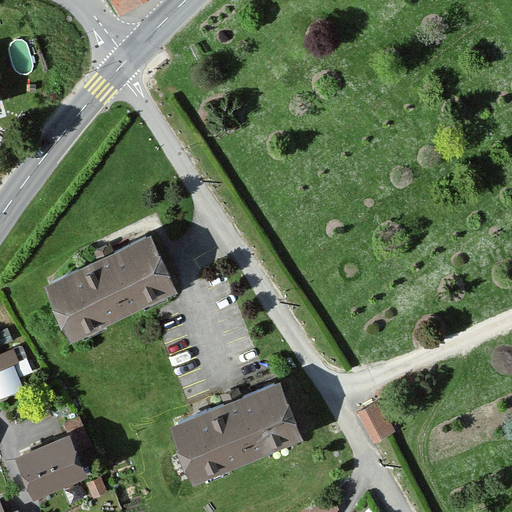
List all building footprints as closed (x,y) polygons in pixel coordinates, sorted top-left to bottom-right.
[(139,0),(115,0),(121,11),(139,0)] [(47,279),(70,331),(179,284),(156,231),(47,279)] [(24,339),(0,348),(0,388),(2,393),(21,385),(17,375),(36,368),(24,339)] [(284,378),(171,420),(193,477),(305,435),(284,378)] [(394,426),(380,400),(361,410),(375,437),(394,426)] [(87,467),(70,429),(18,452),(34,489),(87,467)] [(333,511),(338,506),(329,495),(299,511),(333,511)] [(0,511),(18,511),(18,510),(13,511),(5,511),(0,499),(0,498),(0,511)]
